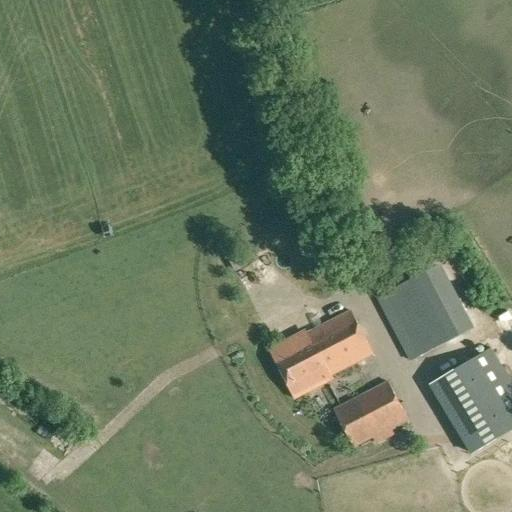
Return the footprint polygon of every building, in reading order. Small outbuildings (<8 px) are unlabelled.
[(236,246),(226,251),(234,268),(244,263),(236,246)] [(411,361),(471,330),(438,266),(378,297),(411,361)] [(6,273),(0,281),(0,301),(19,315),(28,303),(17,294),(23,286),(6,273)] [(33,310),(27,320),(53,334),(59,324),(33,310)] [(373,354),(351,311),(287,344),(286,342),(270,350),(294,395),(373,354)] [(120,372),(127,361),(105,347),(98,358),(120,372)] [(473,454),(511,430),(511,382),(491,348),(431,384),(473,454)] [(354,447),(408,419),(388,382),(334,410),(354,447)] [(125,438),(173,505),(203,484),(155,417),(125,438)]
